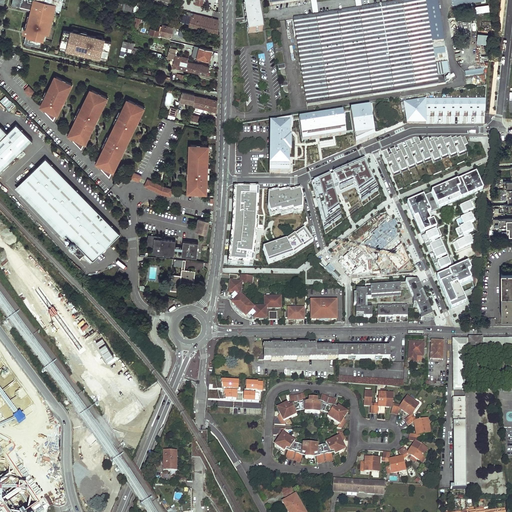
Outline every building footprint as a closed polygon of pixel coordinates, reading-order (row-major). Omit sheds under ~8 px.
[(63,0),(12,0),(12,3),(29,8),(31,10),(26,30),(24,30),(24,31),(24,32),(28,33),(28,34),(27,34),(26,35),(24,42),(40,45),(41,38),(43,39),(45,31),(49,32),(55,7),(61,8),(63,0)] [(313,15),(294,18),(308,105),(438,84),(436,76),(449,73),(447,61),(446,57),(444,62),(441,62),(440,55),(433,56),(431,41),(423,0),(406,0),(405,0),(399,1),(361,7),(356,8),(355,1),(336,4),(337,11),(318,14),(313,15)] [(309,0),(313,15),(318,14),(315,0),(309,0)] [(423,0),(431,41),(443,39),(437,0),(423,0)] [(134,5),(135,5),(135,4),(126,1),(124,9),(133,11),(134,5)] [(248,34),(263,32),(259,4),(245,6),(248,34)] [(190,24),(190,26),(219,33),(219,21),(194,14),(194,13),(188,12),(187,15),(186,15),(186,13),(184,12),(183,14),(185,14),(183,23),(190,24)] [(141,22),(143,23),(143,20),(136,18),(136,21),(137,21),(135,30),(137,30),(137,29),(138,29),(138,27),(140,27),(141,22)] [(490,21),(484,22),(484,19),(476,20),(478,33),(492,31),(490,21)] [(160,31),(151,29),(149,35),(171,40),(171,37),(172,38),(174,29),(163,26),(163,27),(162,33),(160,33),(160,31)] [(63,32),(60,47),(66,49),(66,50),(87,55),(86,58),(94,60),(95,57),(99,58),(100,57),(107,58),(110,43),(104,42),(104,40),(70,32),(70,33),(63,32)] [(486,45),(488,35),(478,33),(476,43),(486,45)] [(133,49),(133,50),(135,44),(124,42),(122,47),(133,49)] [(133,49),(122,47),(120,56),(126,57),(131,54),(132,54),(133,49)] [(211,55),(212,55),(213,50),(201,48),(198,58),(210,61),(211,55)] [(173,66),(208,75),(210,67),(188,62),(189,58),(177,55),(176,55),(174,61),(173,66)] [(71,84),(72,83),(56,76),(56,77),(54,80),(52,82),(48,92),(47,94),(46,93),(45,96),(44,98),(42,101),(43,101),(42,103),(40,107),(46,109),(50,111),(49,113),(54,118),(56,113),(58,114),(62,105),(61,105),(63,102),(64,102),(69,90),(71,88),(70,87),(71,84)] [(34,91),(29,86),(24,90),(30,96),(34,91)] [(107,97),(92,89),(90,93),(89,93),(88,95),(82,108),(81,110),(80,109),(78,113),(78,114),(76,118),(77,118),(76,120),(71,129),(69,135),(68,135),(74,138),(78,140),(76,142),(82,147),(84,142),(86,143),(93,128),(94,126),(93,125),(95,122),(97,118),(98,118),(106,101),(105,101),(107,97)] [(195,95),(182,92),(180,101),(193,104),(193,105),(195,96),(195,95)] [(218,100),(195,96),(193,105),(218,111),(218,106),(218,100)] [(143,107),(128,100),(126,103),(125,105),(121,112),(120,114),(120,113),(118,117),(116,121),(117,122),(116,123),(114,127),(115,127),(112,133),(111,133),(109,136),(109,138),(108,138),(106,142),(104,146),(105,146),(104,148),(99,158),(97,163),(96,164),(102,166),(105,168),(104,170),(109,176),(112,170),(114,171),(121,156),(122,154),(121,153),(123,150),(124,146),(125,147),(128,141),(127,141),(130,135),(131,135),(133,132),(134,129),(133,129),(135,125),(136,122),(137,122),(142,113),(142,111),(143,107)] [(426,100),(403,104),(404,112),(406,124),(413,124),(413,121),(421,121),(420,120),(426,120),(426,117),(426,100)] [(434,100),(426,100),(426,117),(430,117),(430,113),(434,113),(434,100)] [(442,100),(434,100),(434,113),(434,117),(438,117),(438,113),(442,113),(442,100)] [(451,100),(442,100),(442,113),(442,117),(447,117),(447,113),(451,113),(451,100)] [(459,100),(451,100),(451,113),(451,117),(455,117),(455,113),(459,113),(459,100)] [(468,100),(459,100),(459,113),(459,117),(464,117),(464,113),(468,113),(468,100)] [(476,100),(468,100),(468,113),(468,117),(472,117),(472,113),(476,113),(476,100)] [(486,100),(476,100),(476,113),(476,117),(480,117),(480,113),(485,113),(486,100)] [(178,110),(171,107),(169,115),(177,116),(178,110)] [(368,109),(360,110),(361,114),(350,115),(355,143),(367,138),(368,141),(374,138),(370,115),(369,115),(368,109)] [(342,113),(299,120),(301,138),(306,138),(306,139),(320,137),(320,135),(329,134),(330,135),(341,133),(341,132),(345,131),(343,120),(342,121),(342,118),(343,118),(342,113)] [(384,127),(385,132),(405,125),(402,117),(387,123),(388,126),(384,127)] [(275,174),(288,174),(289,154),(291,154),(291,128),(290,128),(290,122),(272,124),(272,129),(269,129),(269,137),(272,137),(272,155),(269,155),(269,159),(275,160),(275,174)] [(7,133),(0,124),(0,167),(30,138),(16,124),(7,133)] [(306,138),(301,138),(302,142),(346,135),(345,131),(341,132),(341,133),(330,135),(329,134),(320,135),(320,137),(306,139),(306,138)] [(427,137),(423,139),(424,141),(428,151),(432,149),(434,152),(431,154),(434,160),(440,157),(436,148),(433,141),(430,143),(427,137)] [(0,172),(33,140),(30,138),(0,167),(0,172)] [(368,141),(367,138),(355,143),(355,146),(368,141)] [(418,138),(414,140),(416,145),(419,151),(423,149),(424,152),(422,153),(425,161),(431,158),(428,151),(424,141),(420,143),(418,138)] [(437,138),(433,140),(433,141),(436,148),(440,146),(441,149),(439,150),(442,156),(448,154),(445,146),(442,140),(441,138),(437,139),(437,138)] [(446,138),(442,140),(445,146),(449,144),(450,148),(448,149),(451,156),(457,154),(453,144),(451,140),(450,138),(447,139),(446,138)] [(456,138),(451,140),(453,144),(457,143),(458,146),(456,147),(459,154),(466,151),(464,146),(461,139),(460,138),(456,139),(456,138)] [(410,141),(406,143),(408,148),(411,154),(415,153),(416,156),(414,157),(417,164),(423,161),(419,151),(416,145),(412,146),(410,141)] [(207,146),(207,145),(191,144),(191,145),(190,149),(189,149),(189,151),(189,166),(188,168),(190,168),(190,172),(189,175),(188,175),(188,179),(189,179),(189,182),(188,182),(188,189),(189,189),(189,192),(189,193),(205,193),(205,189),(206,189),(206,187),(207,178),(207,177),(208,177),(208,173),(208,168),(207,168),(207,166),(208,151),(208,149),(207,149),(207,146)] [(402,145),(398,146),(400,152),(403,158),(407,156),(408,159),(406,160),(409,167),(415,165),(411,154),(408,148),(404,150),(402,145)] [(395,148),(390,150),(392,155),(395,161),(399,160),(401,163),(398,164),(401,171),(408,168),(403,158),(400,152),(397,153),(395,148)] [(387,151),(382,153),(387,165),(391,163),(393,166),(390,167),(394,174),(400,171),(395,161),(392,155),(389,156),(387,151)] [(120,234),(46,158),(19,184),(66,233),(79,246),(73,252),(80,259),(86,253),(93,260),(120,234)] [(346,169),(332,175),(338,189),(353,183),(354,186),(360,200),(376,188),(373,181),(371,182),(370,178),(372,177),(368,170),(367,171),(365,167),(367,166),(365,161),(356,165),(356,167),(347,171),(346,169)] [(141,176),(134,172),(132,178),(139,181),(141,176)] [(441,188),(431,193),(438,209),(449,204),(483,189),(476,173),(441,188)] [(320,180),(311,184),(315,197),(333,190),(330,178),(321,182),(320,180)] [(147,185),(149,179),(148,179),(144,186),(161,194),(171,196),(171,195),(161,192),(147,185)] [(164,186),(149,179),(147,185),(161,192),(171,195),(173,188),(164,186)] [(511,211),(511,179),(503,180),(503,187),(508,187),(508,204),(503,204),(503,212),(511,212),(511,211)] [(353,183),(338,189),(340,192),(354,186),(353,183)] [(66,233),(19,184),(15,188),(63,236),(66,233)] [(378,192),(376,188),(360,200),(362,203),(378,192)] [(259,189),(233,189),(231,228),(227,267),(253,266),(257,231),(259,189)] [(333,190),(315,197),(318,207),(323,206),(324,210),(338,207),(333,190)] [(431,193),(423,196),(430,212),(438,209),(431,193)] [(302,199),(300,194),(290,196),(290,194),(279,197),(279,194),(268,197),(268,208),(270,215),(280,212),(281,214),(293,211),(293,213),(302,211),(302,199)] [(430,212),(423,196),(407,203),(420,234),(437,227),(430,212)] [(470,202),(460,206),(463,214),(469,211),(473,209),(470,202)] [(323,206),(318,207),(324,228),(340,216),(338,207),(324,210),(323,206)] [(474,222),(471,214),(464,217),(456,221),(460,228),(470,223),(474,222)] [(341,219),(340,216),(324,228),(324,231),(341,219)] [(511,218),(493,219),(493,226),(497,227),(498,234),(511,234),(511,218)] [(209,221),(199,219),(196,232),(206,235),(209,221)] [(473,231),(470,223),(460,228),(456,230),(459,237),(463,235),(469,233),(473,231)] [(285,242),(262,250),(267,264),(292,255),(312,241),(303,229),(285,242)] [(422,237),(437,272),(453,265),(450,258),(442,261),(441,258),(446,255),(440,242),(435,244),(434,240),(441,237),(438,230),(422,237)] [(474,243),(470,236),(464,239),(453,244),(456,251),(474,243)] [(153,253),(174,256),(176,241),(160,239),(157,239),(157,240),(148,237),(145,247),(153,248),(153,253)] [(198,243),(183,242),(182,257),(197,258),(198,243)] [(472,246),(465,248),(466,252),(460,254),(462,260),(475,255),(472,246)] [(93,260),(86,253),(83,256),(90,263),(93,260)] [(451,310),(466,303),(462,294),(474,289),(467,272),(470,271),(467,264),(437,277),(451,310)] [(185,270),(182,270),(181,276),(173,275),(171,291),(180,292),(181,280),(194,282),(196,271),(185,270)] [(502,318),(511,318),(511,272),(501,273),(502,318)] [(267,278),(263,278),(263,286),(277,285),(277,277),(267,278)] [(371,296),(371,299),(393,297),(400,296),(400,294),(400,282),(393,283),(393,289),(393,295),(371,296)] [(366,299),(371,299),(371,296),(393,295),(393,289),(393,283),(370,284),(370,290),(368,290),(368,293),(367,293),(367,294),(366,294),(366,299)] [(240,288),(240,284),(238,284),(233,284),(233,287),(231,287),(231,291),(231,293),(230,293),(230,297),(232,297),(233,297),(235,295),(237,296),(239,293),(241,293),(241,288),(240,288)] [(423,295),(420,289),(408,289),(412,297),(416,296),(417,297),(423,295)] [(372,318),(372,305),(366,305),(366,308),(365,307),(365,290),(356,290),(356,294),(356,305),(356,315),(363,315),(363,318),(372,318)] [(413,299),(413,308),(417,308),(415,305),(422,302),(421,303),(422,304),(423,306),(425,305),(426,308),(428,307),(425,300),(423,295),(417,297),(416,296),(412,297),(413,299)] [(245,300),(241,296),(239,298),(238,297),(236,299),(237,300),(234,303),(233,305),(235,307),(237,309),(238,308),(243,313),(242,313),(244,315),(247,317),(250,314),(251,313),(252,314),(254,312),(253,311),(255,309),(251,305),(250,306),(244,301),(245,300)] [(282,308),(282,297),(280,297),(280,298),(272,298),(268,298),(268,309),(273,309),(273,307),(278,307),(278,309),(282,308)] [(333,320),(337,320),(337,302),(328,302),(328,303),(326,303),(326,302),(312,302),(312,308),(314,308),(314,311),(312,311),(312,320),(317,320),(321,320),(321,319),(325,319),(329,319),(329,320),(333,320)] [(420,316),(420,321),(434,321),(428,307),(426,308),(425,305),(423,306),(422,304),(421,303),(422,302),(415,305),(417,308),(417,309),(420,316)] [(385,306),(378,306),(378,309),(375,309),(375,311),(378,311),(378,317),(385,317),(385,306)] [(243,313),(238,308),(237,309),(235,307),(234,308),(238,313),(244,316),(244,315),(242,313),(243,313)] [(268,312),(268,309),(263,309),(263,308),(258,308),(258,311),(256,313),(257,315),(255,317),(255,320),(258,320),(258,318),(262,318),(264,318),(264,317),(268,317),(268,312)] [(305,310),(305,309),(290,309),(290,310),(286,310),(287,319),(290,319),(290,320),(295,320),(295,319),(298,319),(301,319),(301,320),(305,320),(305,319),(309,319),(309,310),(305,310)] [(458,339),(453,339),(453,389),(469,389),(469,386),(462,385),(462,352),(469,352),(469,353),(482,353),(482,352),(511,351),(511,338),(510,339),(499,339),(494,339),(482,340),(483,339),(476,339),(469,339),(469,340),(458,340),(458,339)] [(110,361),(97,339),(77,352),(90,373),(110,361)] [(443,342),(431,341),(430,360),(442,360),(443,342)] [(414,344),(410,344),(409,349),(411,349),(411,351),(409,351),(409,362),(416,362),(417,356),(423,356),(423,355),(426,355),(427,348),(423,348),(424,343),(414,342),(414,344)] [(264,355),(264,360),(264,361),(272,361),(272,362),(283,362),(283,360),(298,360),(298,362),(309,362),(309,360),(338,360),(338,349),(331,349),(331,348),(315,348),(315,347),(307,347),(307,345),(296,346),(296,347),(281,348),(281,346),(270,346),(270,348),(264,347),(264,355)] [(390,348),(338,349),(338,360),(390,359),(390,348)] [(129,401),(142,393),(124,362),(112,369),(117,378),(101,388),(118,416),(133,407),(129,401)] [(404,380),(338,375),(338,383),(343,383),(376,385),(387,386),(401,387),(403,387),(404,380)] [(210,380),(209,385),(239,387),(240,381),(240,378),(227,378),(227,377),(210,376),(210,380)] [(262,379),(249,378),(249,382),(249,387),(261,387),(261,383),(262,379)] [(372,400),(373,392),(365,391),(364,406),(368,406),(369,402),(372,400)] [(394,393),(387,393),(386,407),(390,407),(390,402),(394,401),(394,393)] [(304,394),(290,397),(291,405),(294,404),(295,406),(304,404),(303,401),(306,400),(304,394)] [(322,395),(319,402),(322,403),(321,405),(329,408),(330,406),(333,407),(336,400),(322,395)] [(407,397),(403,402),(404,406),(402,410),(405,412),(413,401),(407,397)] [(308,403),(305,404),(305,410),(305,413),(319,413),(320,411),(320,405),(316,403),(317,398),(308,398),(308,403)] [(465,398),(453,398),(454,489),(466,489),(465,398)] [(413,401),(405,412),(409,415),(411,411),(415,411),(419,406),(413,401)] [(278,417),(275,417),(274,424),(286,425),(284,421),(298,414),(297,412),(294,407),(290,408),(287,403),(280,407),(282,409),(280,412),(282,416),(278,417)] [(295,406),(294,407),(297,412),(305,410),(305,404),(304,404),(295,406)] [(320,405),(320,411),(328,415),(332,409),(329,408),(321,405),(320,405)] [(328,415),(327,417),(339,427),(338,429),(342,429),(345,424),(342,422),(345,419),(343,416),(345,413),(338,407),(335,411),(332,409),(328,415)] [(410,416),(406,418),(408,422),(416,416),(414,413),(410,416)] [(429,418),(420,419),(420,423),(415,423),(416,428),(430,426),(429,418)] [(430,426),(416,428),(417,432),(421,431),(423,434),(432,433),(430,426)] [(274,428),(274,435),(277,435),(278,434),(281,436),(278,441),(280,443),(278,446),(285,451),(287,448),(290,449),(294,443),(296,441),(284,432),(286,429),(274,428)] [(339,436),(326,443),(326,444),(330,451),(332,450),(335,455),(343,451),(341,448),(344,445),(342,441),(345,440),(342,433),(337,433),(339,436)] [(294,443),(290,449),(292,450),(300,452),(303,453),(303,446),(294,443)] [(318,444),(303,443),(303,446),(303,453),(305,454),(305,457),(314,458),(314,454),(317,454),(318,447),(318,444)] [(414,443),(411,447),(423,455),(428,448),(422,443),(419,445),(414,443)] [(326,444),(318,447),(317,454),(319,453),(328,451),(330,451),(326,444)] [(404,447),(401,449),(407,457),(410,455),(409,453),(408,452),(404,447)] [(411,447),(409,450),(412,453),(412,455),(419,460),(423,455),(411,447)] [(401,449),(398,451),(402,456),(404,459),(404,458),(407,457),(401,449)] [(288,450),(285,457),(300,462),(303,455),(300,454),(300,452),(292,450),(291,451),(288,450)] [(177,456),(177,451),(164,451),(164,465),(165,465),(166,471),(175,471),(176,456),(177,456)] [(320,456),(316,457),(318,464),(333,460),(331,453),(328,453),(328,451),(319,453),(320,456)] [(365,463),(362,462),(361,472),(371,472),(373,457),(369,457),(366,457),(365,463)] [(377,458),(373,457),(371,472),(380,473),(380,464),(377,461),(377,458)] [(396,457),(392,458),(393,463),(390,465),(390,467),(387,467),(388,474),(392,473),(392,474),(399,472),(396,457)] [(400,457),(396,457),(399,472),(406,471),(405,462),(400,461),(400,457)] [(360,480),(333,479),(333,491),(359,492),(375,494),(384,494),(385,482),(382,481),(371,481),(360,480)] [(290,484),(281,489),(285,497),(294,491),(290,485),(290,484)] [(305,511),(296,495),(283,503),(288,511),(305,511)]
